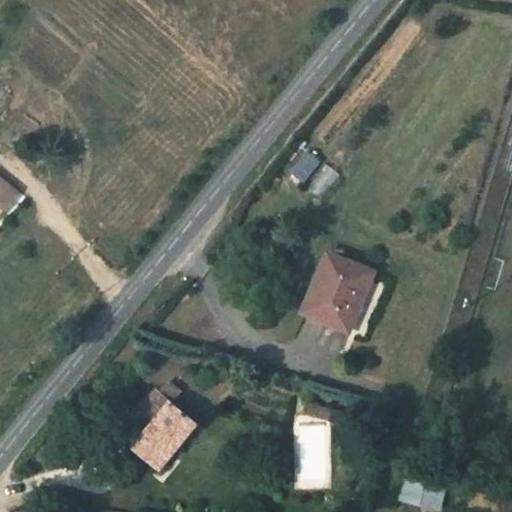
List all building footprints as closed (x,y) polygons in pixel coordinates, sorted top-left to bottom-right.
[(305,184),(320,161),(304,150),(289,173),(305,184)] [(0,211),(18,190),(0,175),(0,211)] [(365,294),(361,291),(368,272),(328,256),(304,312),(349,332),(365,294)] [(368,272),(361,291),(365,294),(373,275),(368,272)] [(167,382),(157,392),(170,402),(179,392),(167,382)] [(170,402),(157,392),(114,434),(160,470),(197,424),(170,402)] [(306,419),(325,425),(329,413),(310,407),(306,419)] [(447,488),(449,480),(410,469),(408,477),(447,488)] [(401,496),(406,499),(410,489),(405,487),(401,496)]
